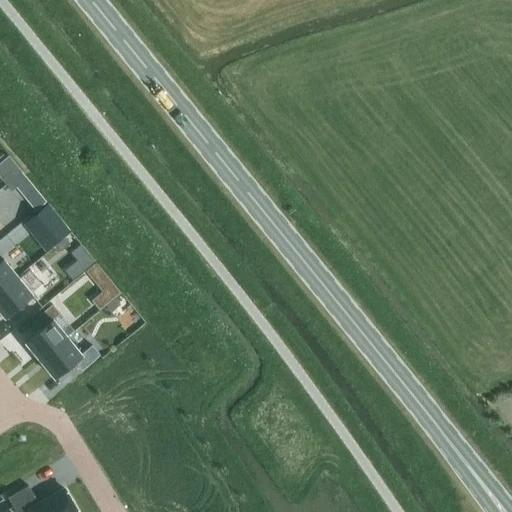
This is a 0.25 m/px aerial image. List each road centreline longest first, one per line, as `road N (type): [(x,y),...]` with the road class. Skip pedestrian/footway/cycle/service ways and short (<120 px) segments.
road 1 (primary): [(473,473),(90,0)]
road 2 (residential): [(16,413),(54,421),(66,432),(114,511)]
